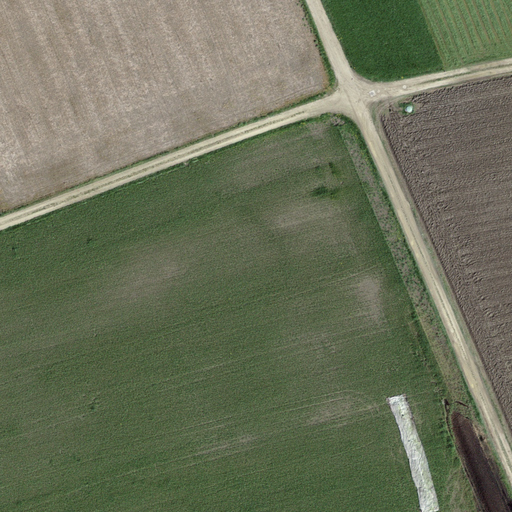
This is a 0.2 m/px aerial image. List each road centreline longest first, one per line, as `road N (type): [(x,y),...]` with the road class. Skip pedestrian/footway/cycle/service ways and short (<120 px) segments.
road 1 (track): [(0,225),(348,99),(511,62)]
road 2 (track): [(348,99),(511,478)]
